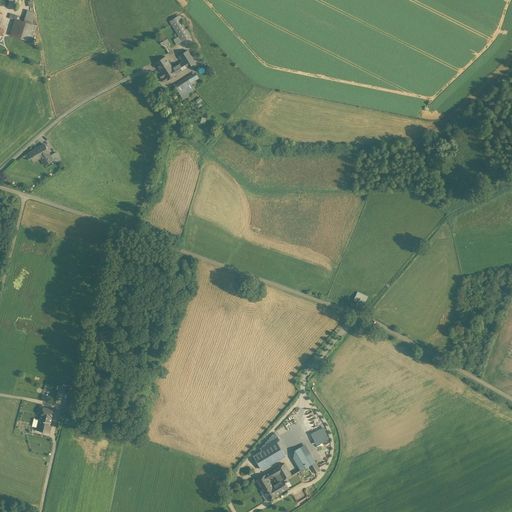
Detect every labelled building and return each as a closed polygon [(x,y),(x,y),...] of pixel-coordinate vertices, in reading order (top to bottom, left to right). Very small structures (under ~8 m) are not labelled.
[(35,12),(28,10),(25,22),(32,24),(34,16),(35,12)] [(191,37),(180,16),(171,21),(180,37),(183,42),(191,37)] [(17,19),(15,19),(15,20),(10,35),(27,40),(32,24),(25,22),(17,19)] [(32,24),(27,40),(32,41),(36,25),(32,24)] [(180,37),(174,40),(177,45),(183,42),(180,37)] [(188,50),(179,55),(183,61),(187,68),(195,63),(188,50)] [(172,67),(165,56),(155,62),(162,73),(166,80),(176,75),(172,67)] [(183,61),(172,67),(176,75),(187,68),(183,61)] [(191,83),(196,79),(193,74),(188,77),(191,83)] [(195,89),(191,83),(188,77),(181,81),(189,93),(195,89)] [(175,85),(182,97),(189,93),(181,81),(175,85)] [(51,155),(44,143),(28,152),(34,162),(41,158),(45,165),(53,160),(54,160),(51,155)] [(56,152),(51,155),(54,160),(53,160),(55,163),(61,160),(56,152)] [(354,300),(364,304),(368,296),(358,291),(354,300)] [(76,396),(69,394),(65,412),(72,414),(76,396)] [(54,410),(44,407),(42,416),(41,420),(51,422),(54,410)] [(317,413),(314,414),(313,412),(308,412),(311,423),(319,421),(317,413)] [(41,420),(39,420),(37,430),(50,433),(52,423),(51,422),(41,420)] [(311,434),(317,445),(328,438),(323,428),(311,434)] [(254,456),(258,462),(263,459),(281,449),(277,443),(280,441),(276,434),(272,436),(272,437),(270,439),(271,439),(268,441),(268,442),(266,444),(266,445),(263,447),(261,449),(263,451),(254,456)] [(311,465),(301,447),(296,450),(294,458),(301,471),(311,465)] [(281,449),(263,459),(266,465),(272,462),(272,463),(285,456),(281,449)] [(263,459),(258,462),(261,468),(266,465),(263,459)] [(285,464),(277,468),(280,473),(284,481),(292,476),(285,464)] [(277,468),(266,475),(269,480),(280,473),(277,468)] [(269,480),(266,475),(257,480),(269,500),(278,495),(273,487),(273,486),(269,480)] [(284,481),(273,487),(278,495),(288,488),(284,481)]
